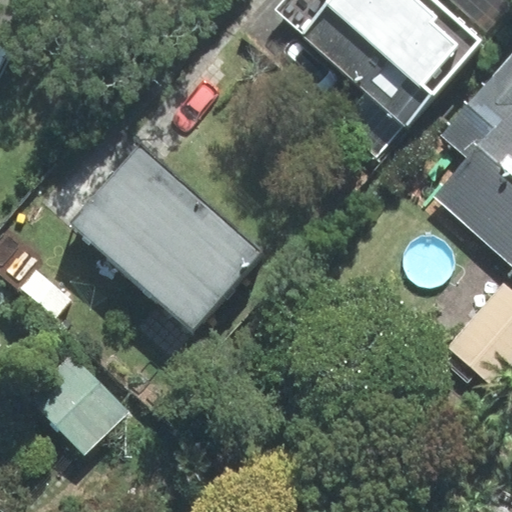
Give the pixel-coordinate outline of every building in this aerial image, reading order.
[(409,133),(487,45),(435,0),(333,0),(335,2),(302,39),(409,133)] [(511,53),(407,172),(511,264),(511,53)] [(145,149),(72,230),(193,338),(266,257),(145,149)] [(77,302),(38,270),(20,292),(59,324),(77,302)] [(511,369),(511,289),(506,284),(449,348),(495,389),(511,369)] [(133,415),(75,357),(31,400),(90,458),(133,415)]
